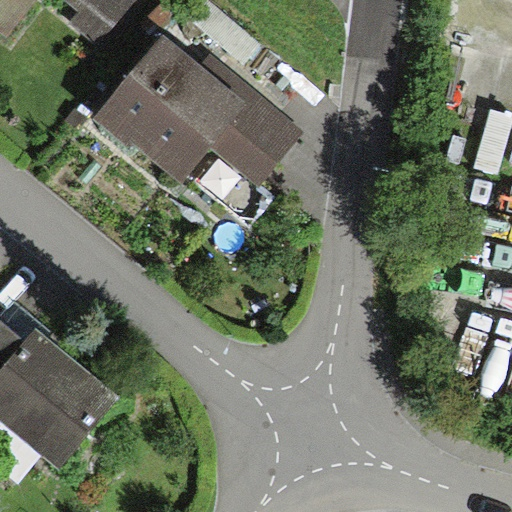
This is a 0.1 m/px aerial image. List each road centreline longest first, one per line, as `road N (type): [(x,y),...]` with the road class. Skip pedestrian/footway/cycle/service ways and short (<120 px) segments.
road 1 (residential): [(303,426),(338,323),(378,0)]
road 2 (residential): [(0,183),(303,426)]
road 3 (residential): [(303,426),(449,489),(511,504)]
